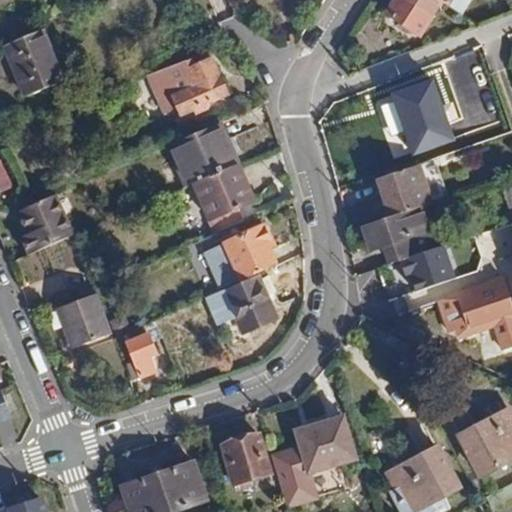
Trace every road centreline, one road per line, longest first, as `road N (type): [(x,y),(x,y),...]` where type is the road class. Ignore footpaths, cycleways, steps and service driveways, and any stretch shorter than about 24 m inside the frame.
road 1 (residential): [(68,447),(280,383),(306,358),(324,328),(333,283),(296,95)]
road 2 (residential): [(296,95),(511,25)]
road 3 (residential): [(68,447),(0,285)]
